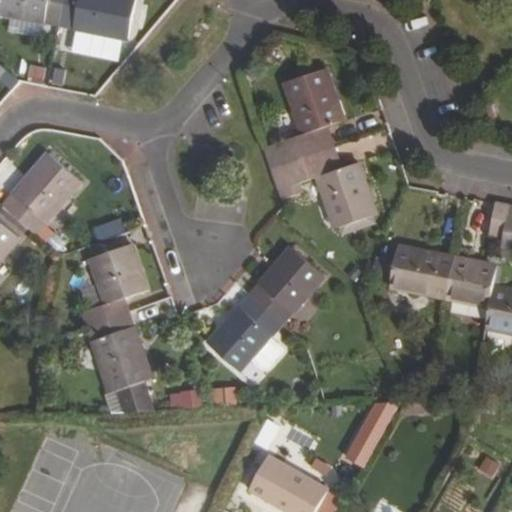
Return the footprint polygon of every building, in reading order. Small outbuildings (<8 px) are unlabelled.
[(65,0),(0,0),(0,13),(60,25),(65,0)] [(135,0),(65,0),(60,25),(128,38),(135,0)] [(325,70),(284,85),(303,136),(266,151),(272,169),(316,154),(309,135),(326,129),(343,123),(325,70)] [(333,148),(326,129),(309,135),(316,154),(333,148)] [(341,169),(333,148),(316,154),(324,175),(341,169)] [(375,217),(357,164),(341,169),(324,175),(316,154),(272,169),(283,202),(304,195),(300,184),(316,178),(336,230),(375,217)] [(50,155),(4,206),(37,235),(81,183),(50,155)] [(510,207),(496,204),(490,234),(505,236),(510,207)] [(0,262),(21,238),(0,219),(0,262)] [(130,240),(90,254),(108,304),(84,313),(89,327),(129,313),(124,298),(148,290),(130,240)] [(456,257),(399,246),(390,288),(447,299),(456,257)] [(293,249),(250,295),(282,323),(324,276),(293,249)] [(499,266),(456,257),(447,299),(490,308),(494,287),(499,266)] [(511,290),(494,287),(490,308),(486,329),(511,334),(511,290)] [(250,295),(208,344),(240,371),(251,358),(262,367),(267,367),(283,349),(269,337),(282,323),(250,295)] [(129,313),(89,327),(111,394),(106,396),(112,413),(154,411),(144,383),(152,380),(129,313)] [(269,418),(259,444),(275,450),(284,424),(269,418)] [(315,511),(328,490),(270,456),(250,491),(287,511),(315,511)] [(488,456),(480,470),(495,478),(502,464),(488,456)]
